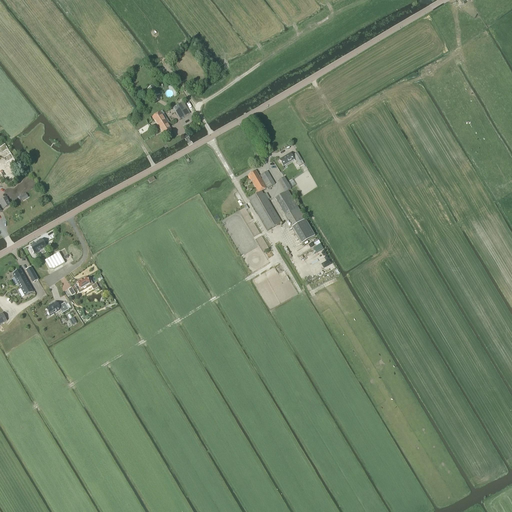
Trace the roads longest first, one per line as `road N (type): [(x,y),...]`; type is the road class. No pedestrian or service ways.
road 1 (tertiary): [(0,254),(444,0)]
road 2 (track): [(67,386),(278,259)]
road 3 (track): [(311,78),(340,122),(465,49)]
road 4 (track): [(195,107),(357,0)]
